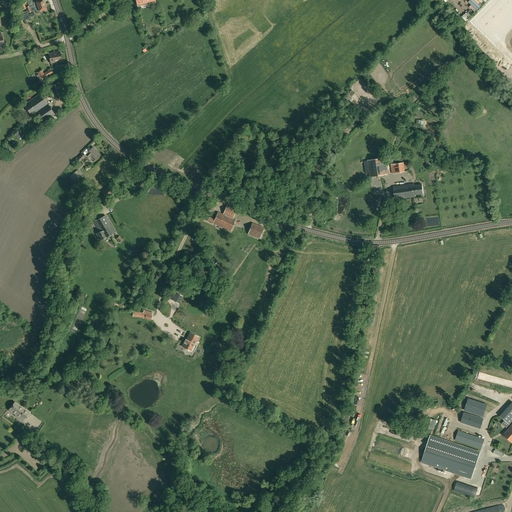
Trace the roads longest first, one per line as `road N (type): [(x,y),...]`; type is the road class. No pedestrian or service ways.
road 1 (unclassified): [(511,223),(359,242),(266,217),(155,171),(106,137),(87,110),(54,0)]
road 2 (track): [(426,0),(458,44),(324,156),(301,228)]
road 3 (track): [(0,391),(30,375),(43,354),(59,290),(56,264),(85,205),(136,160)]
road 4 (track): [(304,511),(325,458),(374,242)]
road 5 (track): [(0,56),(75,34),(125,0)]
